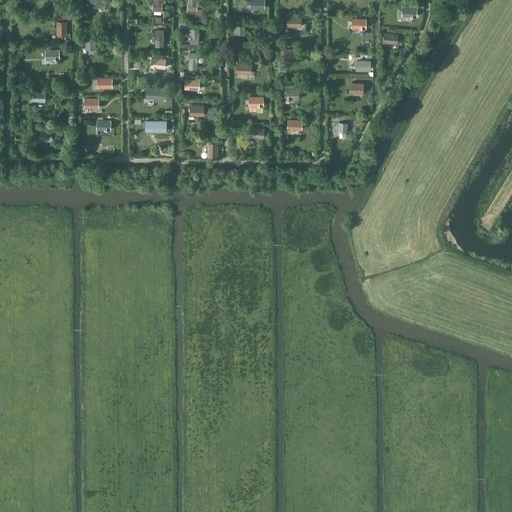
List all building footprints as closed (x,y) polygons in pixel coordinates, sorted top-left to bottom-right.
[(153,0),(153,11),(162,11),(163,3),(164,3),(164,0),(153,0)] [(187,0),(187,10),(197,11),(197,0),(187,0)] [(403,7),(402,16),(416,16),(417,7),(403,7)] [(286,25),(300,26),(301,15),(287,15),(286,25)] [(366,19),(352,18),(352,27),(366,28),(366,19)] [(66,21),(57,21),(57,29),(60,29),(60,35),(66,35),(66,21)] [(235,34),(245,34),(245,25),(235,25),(235,34)] [(190,44),(199,44),(200,29),(190,29),(190,44)] [(155,30),(155,46),(163,46),(163,30),(155,30)] [(398,44),(399,33),(385,32),(384,42),(398,44)] [(86,35),(86,49),(95,49),(95,35),(86,35)] [(46,59),(59,58),(59,49),(46,50),(46,59)] [(284,59),(298,58),(298,49),(284,50),(284,59)] [(189,52),(189,68),(197,69),(198,52),(189,52)] [(166,58),(151,58),(151,68),(165,68),(166,58)] [(370,60),(357,60),(357,71),(370,71),(370,60)] [(238,63),(237,73),(251,73),(251,64),(238,63)] [(98,78),(98,87),(112,87),(112,78),(98,78)] [(186,79),(185,88),(199,89),(199,80),(186,79)] [(350,83),(350,90),(356,90),(356,92),(363,93),(363,84),(350,83)] [(166,98),(167,88),(147,87),(146,96),(154,96),(154,98),(166,98)] [(284,87),(284,99),(299,99),(300,87),(284,87)] [(45,92),(31,91),(30,99),(44,101),(45,92)] [(249,96),(249,106),(263,105),(263,96),(249,96)] [(98,98),(84,98),(84,107),(98,107),(98,98)] [(189,115),(204,116),(204,106),(190,106),(189,115)] [(288,128),(301,129),(302,120),(288,119),(288,128)] [(111,120),(97,120),(97,129),(110,129),(111,120)] [(166,131),(166,121),(146,121),(146,129),(154,129),(154,131),(166,131)] [(347,132),(347,123),(339,122),(338,132),(347,132)] [(263,127),(251,127),(251,138),(263,138),(263,127)] [(40,141),(52,141),(52,130),(40,130),(40,141)] [(208,144),(208,157),(218,158),(218,144),(208,144)]
